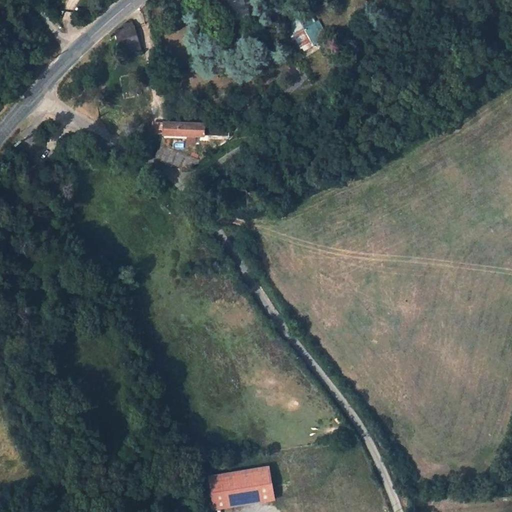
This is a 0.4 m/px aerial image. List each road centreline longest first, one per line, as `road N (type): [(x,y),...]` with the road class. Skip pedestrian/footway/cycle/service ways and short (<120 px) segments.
road 1 (unclassified): [(39,87),(182,186),(344,402),(398,511)]
road 2 (tertiary): [(39,87),(133,0)]
